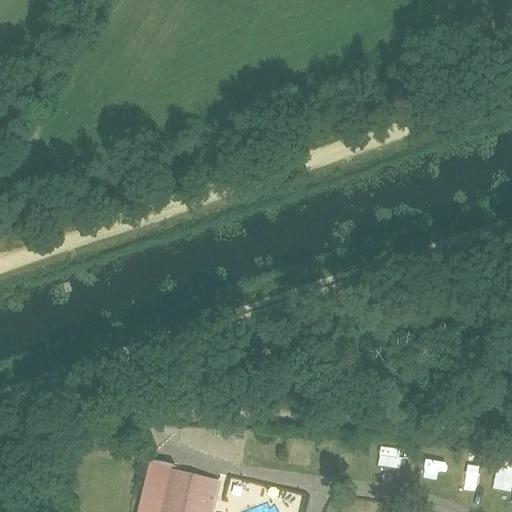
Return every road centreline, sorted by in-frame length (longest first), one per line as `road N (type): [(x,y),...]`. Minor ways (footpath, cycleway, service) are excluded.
road 1 (track): [(511,92),(0,265)]
road 2 (track): [(27,399),(511,236)]
road 3 (track): [(511,432),(27,399)]
